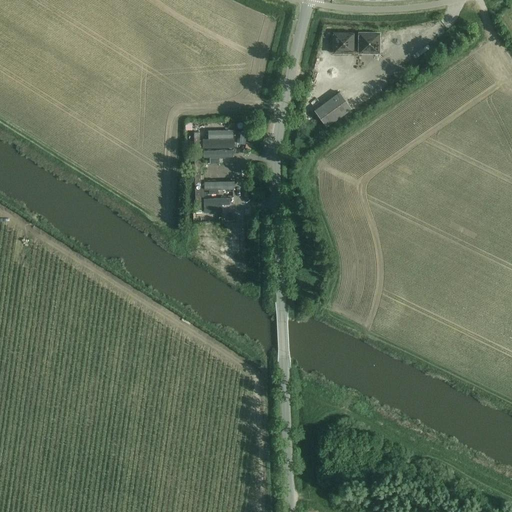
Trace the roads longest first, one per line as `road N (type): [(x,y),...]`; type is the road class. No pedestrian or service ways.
road 1 (unclassified): [(290,511),(274,138),(281,108)]
road 2 (unclassified): [(115,96),(231,93),(281,108)]
road 3 (unknown): [(275,162),(226,163),(231,203),(277,203)]
